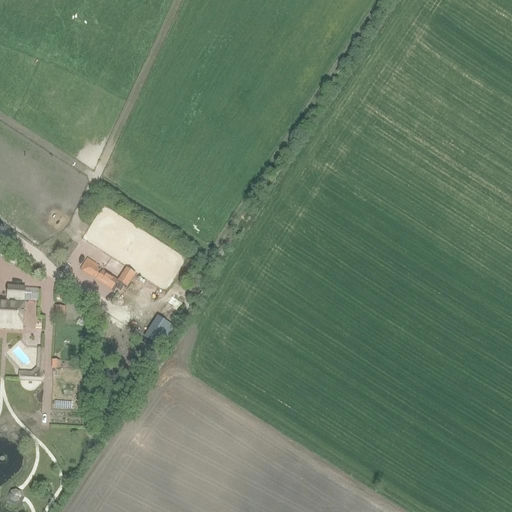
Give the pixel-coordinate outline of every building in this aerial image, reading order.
[(97,279),(113,289),(118,280),(103,270),(103,271),(98,268),(99,266),(88,259),(81,269),(92,277),(93,275),(98,278),(97,279)] [(127,269),(118,282),(126,287),(135,274),(127,269)] [(7,286),(7,299),(0,298),(0,328),(22,330),(24,287),(7,286)] [(56,315),(65,316),(65,307),(56,307),(56,315)] [(158,316),(145,337),(161,348),(175,327),(158,316)] [(35,380),(35,381),(41,381),(44,379),(44,375),(42,373),(43,349),(39,348),(38,369),(33,373),(21,373),(20,380),(35,380)] [(52,361),(51,370),(60,370),(60,361),(52,361)] [(12,493),(16,505),(26,501),(21,489),(12,493)]
